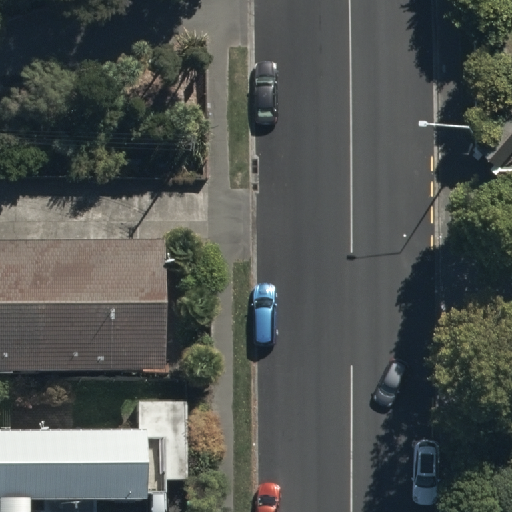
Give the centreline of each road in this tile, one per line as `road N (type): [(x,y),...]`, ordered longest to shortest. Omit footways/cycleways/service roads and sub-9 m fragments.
road 1 (tertiary): [(349,0),(352,304)]
road 2 (tertiary): [(352,304),(353,511)]
road 3 (residential): [(352,304),(511,306)]
